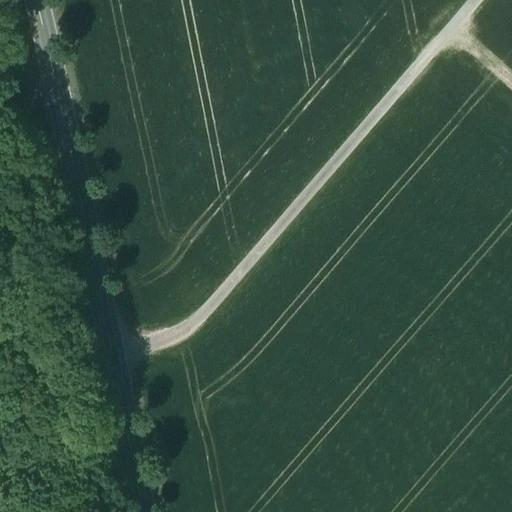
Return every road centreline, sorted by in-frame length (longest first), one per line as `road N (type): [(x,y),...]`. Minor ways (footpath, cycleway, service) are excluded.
road 1 (unclassified): [(112,355),(186,329),(478,0)]
road 2 (tertiary): [(112,355),(34,0)]
road 3 (tertiary): [(139,511),(112,355)]
